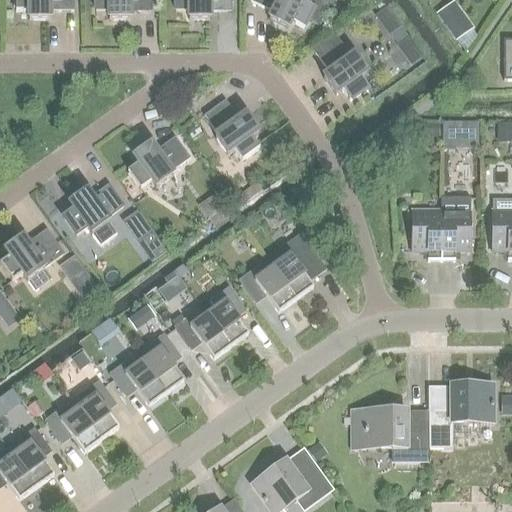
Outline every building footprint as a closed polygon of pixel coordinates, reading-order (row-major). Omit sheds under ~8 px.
[(29,22),(49,22),(49,14),(74,14),(73,0),(15,0),(15,14),(29,14),(29,22)] [(150,14),(150,0),(95,0),(96,14),(109,14),(109,22),(130,23),(130,14),(150,14)] [(175,0),(176,14),(189,14),(189,23),(210,23),(210,14),(230,14),(230,0),(175,0)] [(245,0),(245,1),(252,4),(273,16),(270,23),(288,33),(292,25),(304,31),(308,23),(319,28),(333,0),(245,0)] [(366,0),(349,0),(355,8),(366,0)] [(452,0),(450,0),(433,15),(454,41),(473,26),(452,0)] [(400,30),(390,37),(398,48),(408,40),(400,30)] [(330,77),(324,82),(336,99),(342,94),(350,104),(368,92),(360,81),(367,76),(355,59),(352,61),(334,37),(313,52),(330,77)] [(511,42),(510,42),(503,42),(503,83),(511,82),(511,42)] [(226,104),(204,119),(218,138),(215,141),(227,158),(234,153),(242,163),(259,151),(252,140),(258,135),(246,118),(240,123),(226,104)] [(439,125),(423,125),(422,140),(439,140),(439,125)] [(443,140),(442,152),(455,152),(478,152),(478,126),(443,126),(443,127),(443,133),(443,140)] [(511,145),(511,126),(497,126),(497,146),(511,145)] [(155,154),(150,148),(133,160),(138,166),(127,174),(140,192),(151,184),(156,191),(173,179),(170,176),(190,161),(175,140),(155,154)] [(389,156),(403,155),(403,144),(388,144),(389,156)] [(262,195),(255,186),(236,199),(243,209),(262,195)] [(123,210),(107,189),(91,201),(86,194),(69,206),(74,213),(63,221),(76,239),(87,231),(92,238),(100,249),(117,236),(109,225),(106,222),(123,210)] [(220,193),(198,209),(207,222),(223,211),(230,207),(220,193)] [(441,201),(441,217),(441,266),(455,266),(455,257),(471,257),(471,217),(469,217),(469,201),(441,201)] [(508,266),(511,265),(511,202),(492,202),(492,256),(508,256),(508,266)] [(223,211),(207,222),(214,232),(215,234),(231,223),(230,220),(223,211)] [(156,241),(146,227),(137,215),(123,225),(142,251),(156,241)] [(441,266),(441,217),(412,217),(412,257),(428,257),(428,266),(441,266)] [(27,284),(44,272),(44,271),(62,258),(45,234),(27,247),(22,241),(5,253),(10,259),(0,266),(0,268),(12,285),(23,277),(27,284)] [(314,293),(308,286),(325,273),(301,240),(275,259),(281,267),(273,274),(296,306),(314,293)] [(68,282),(83,271),(74,259),(59,269),(68,282)] [(183,267),(175,273),(180,280),(188,275),(183,267)] [(296,306),(273,274),(264,280),(258,271),(239,285),(254,306),(264,298),(279,318),(296,306)] [(167,286),(177,279),(174,274),(164,281),(167,286)] [(217,314),(208,320),(231,353),(249,340),(234,320),(244,313),(229,292),(211,306),(217,314)] [(0,294),(0,321),(7,332),(20,322),(0,294)] [(146,309),(136,316),(145,328),(155,321),(146,309)] [(231,353),(208,320),(199,327),(193,318),(174,332),(189,352),(199,345),(214,365),(231,353)] [(110,321),(91,335),(98,345),(117,331),(110,321)] [(152,361),(143,367),(167,400),(184,387),(169,367),(179,359),(165,339),(146,353),(152,361)] [(82,356),(71,363),(79,374),(90,366),(82,356)] [(167,400),(143,367),(135,374),(129,365),(110,379),(124,399),(134,392),(149,412),(167,400)] [(45,366),(33,375),(41,386),(53,377),(45,366)] [(87,408),(78,414),(102,447),(119,434),(105,414),(115,406),(100,386),(81,400),(87,408)] [(494,390),(451,391),(451,416),(430,416),(430,454),(453,454),(453,429),(494,429),(494,390)] [(0,400),(0,401),(9,413),(21,405),(12,392),(0,400)] [(49,415),(41,405),(29,413),(36,424),(49,415)] [(102,447),(78,414),(70,421),(64,412),(45,426),(60,446),(70,439),(84,459),(102,447)] [(430,416),(365,416),(349,416),(349,455),(365,455),(392,454),(392,468),(430,468),(430,454),(430,416)] [(6,451),(14,461),(37,494),(55,481),(40,461),(50,453),(34,431),(6,451)] [(20,506),(37,494),(14,461),(6,451),(0,455),(0,489),(5,486),(20,506)] [(309,455),(317,466),(323,462),(314,451),(309,455)] [(304,453),(253,490),(268,511),(288,511),(297,506),(301,511),(311,511),(335,495),(304,453)]
